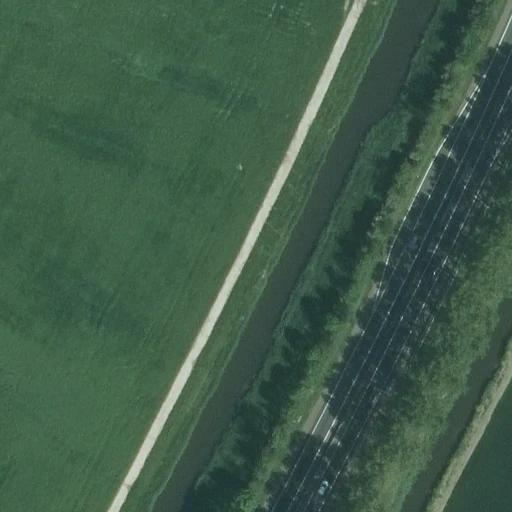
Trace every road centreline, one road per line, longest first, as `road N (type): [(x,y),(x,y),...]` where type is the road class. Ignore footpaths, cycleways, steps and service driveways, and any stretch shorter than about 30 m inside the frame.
road 1 (trunk): [(511,27),(276,511)]
road 2 (trunk): [(308,511),(511,96)]
